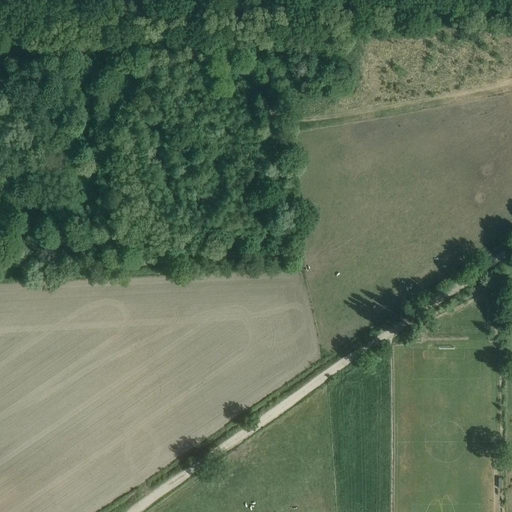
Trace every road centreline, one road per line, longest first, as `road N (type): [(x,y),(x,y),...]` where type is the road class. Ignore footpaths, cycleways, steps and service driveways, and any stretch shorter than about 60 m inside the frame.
road 1 (track): [(134,511),(511,250)]
road 2 (unknown): [(392,511),(391,331)]
